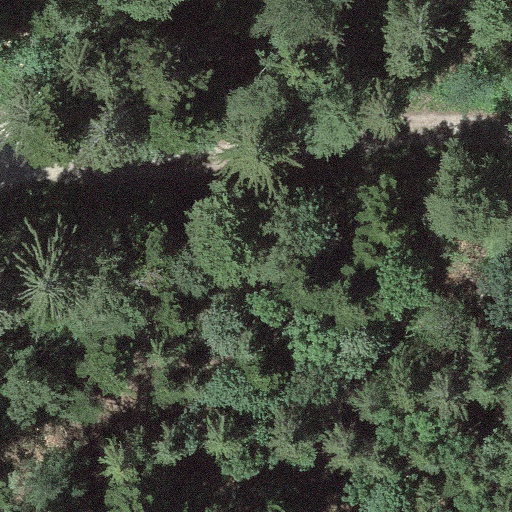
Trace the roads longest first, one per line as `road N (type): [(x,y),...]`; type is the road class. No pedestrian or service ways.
road 1 (track): [(511,147),(309,134),(166,141),(0,181)]
road 2 (track): [(0,114),(49,131),(166,141)]
